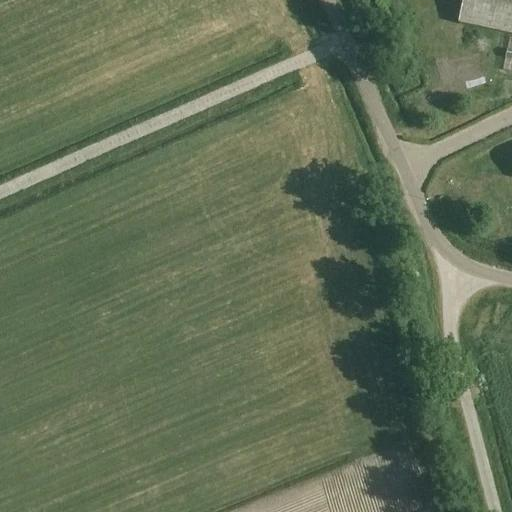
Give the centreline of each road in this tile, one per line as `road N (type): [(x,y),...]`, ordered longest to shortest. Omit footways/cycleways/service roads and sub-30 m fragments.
road 1 (unknown): [(345,39),(0,193)]
road 2 (unclassified): [(511,281),(446,258),(327,0)]
road 3 (track): [(495,511),(449,338),(466,271)]
